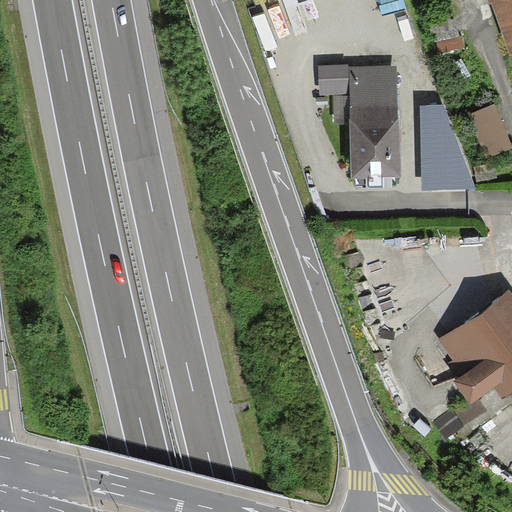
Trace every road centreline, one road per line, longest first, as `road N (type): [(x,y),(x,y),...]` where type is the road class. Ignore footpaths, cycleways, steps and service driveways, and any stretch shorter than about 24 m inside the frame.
road 1 (motorway): [(230,511),(115,0)]
road 2 (motorway): [(54,0),(131,393),(164,511)]
road 3 (motorway): [(346,406),(209,0)]
road 4 (residential): [(325,202),(511,198)]
road 5 (motorway): [(419,511),(346,406)]
